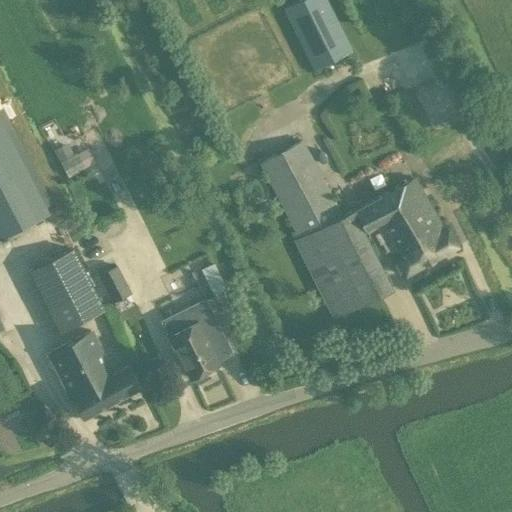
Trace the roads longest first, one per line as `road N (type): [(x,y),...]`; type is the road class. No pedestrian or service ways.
road 1 (unclassified): [(0,500),(228,417),(511,333)]
road 2 (unknown): [(118,455),(0,253)]
